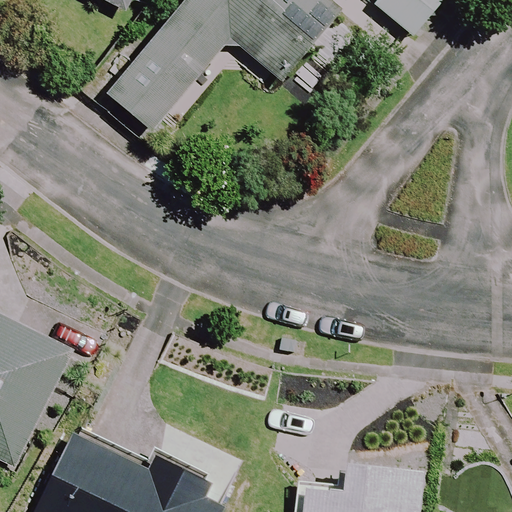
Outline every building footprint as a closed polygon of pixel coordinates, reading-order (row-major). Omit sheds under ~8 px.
[(82,0),(115,23),(131,0),(82,0)] [(190,0),(103,105),(147,142),(226,47),(277,89),(338,17),(317,0),(190,0)] [(444,0),(377,0),(370,9),(410,42),(444,0)] [(66,359),(0,328),(0,466),(13,473),(66,359)] [(35,511),(220,511),(198,501),(206,484),(152,458),(146,470),(73,435),(35,511)] [(302,477),(300,511),(413,511),(415,483),(344,479),(302,477)]
